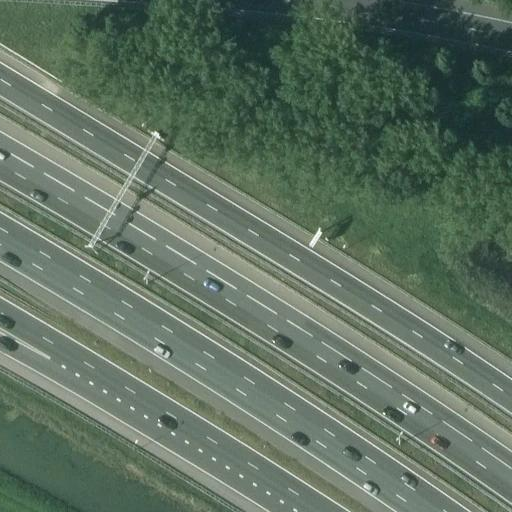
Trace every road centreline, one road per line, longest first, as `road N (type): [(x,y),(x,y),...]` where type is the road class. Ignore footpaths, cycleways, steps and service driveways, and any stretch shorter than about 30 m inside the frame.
road 1 (motorway): [(511,399),(0,81)]
road 2 (motorway): [(511,470),(428,409),(0,158)]
road 3 (motorway): [(0,239),(431,511)]
road 4 (motorway): [(53,348),(320,511)]
road 5 (motorway): [(511,43),(252,0)]
